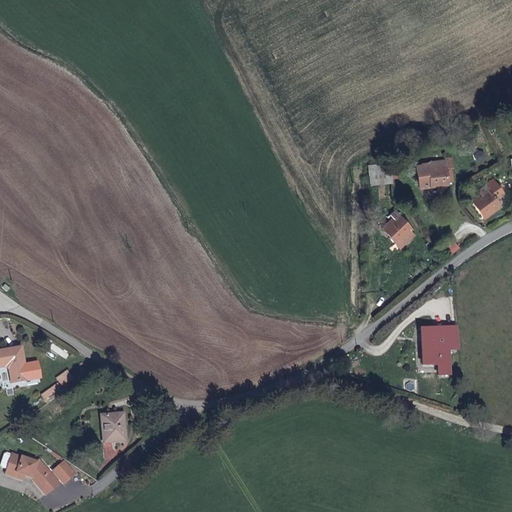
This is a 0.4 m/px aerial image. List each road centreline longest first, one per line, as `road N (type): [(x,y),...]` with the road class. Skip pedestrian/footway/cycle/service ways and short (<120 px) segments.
road 1 (unclassified): [(511,231),(405,290),(338,351),(270,393),(190,409),(3,304)]
road 2 (track): [(319,363),(511,432)]
